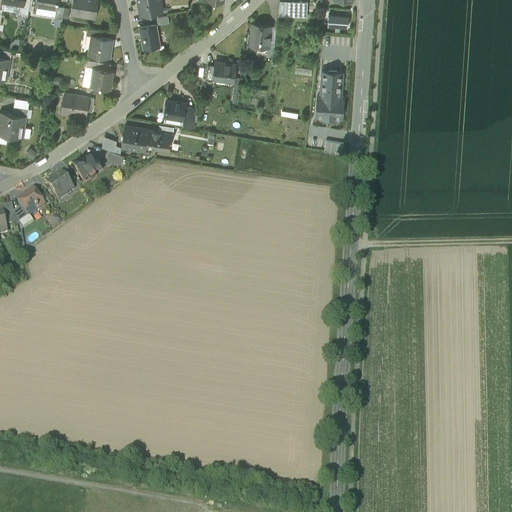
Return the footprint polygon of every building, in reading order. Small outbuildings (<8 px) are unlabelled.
[(1,0),(2,0),(3,1),(2,8),(2,9),(13,11),(14,3),(20,4),(23,4),(23,0),(1,0)] [(23,0),(23,4),(20,4),(18,15),(27,17),(30,0),(23,0)] [(58,0),(36,0),(36,5),(56,8),(57,8),(57,6),(58,0)] [(73,0),(72,8),(84,10),(83,16),(95,18),(98,0),(73,0)] [(137,0),(140,15),(156,12),(162,11),(160,0),(137,0)] [(309,2),(280,1),(280,16),(308,17),(309,2)] [(64,7),(57,6),(57,8),(56,8),(54,18),(62,19),(62,18),(64,7)] [(347,23),(348,14),(328,13),(328,23),(347,23)] [(270,25),(253,23),(250,45),(267,47),(268,47),(269,39),(270,25)] [(155,24),(140,27),(144,49),(159,46),(155,24)] [(101,30),(87,28),(86,34),(92,35),(100,36),(101,30)] [(100,36),(92,35),(89,53),(109,57),(112,38),(100,36)] [(268,47),(267,47),(266,55),(273,56),(275,40),(269,39),(268,47)] [(11,51),(0,48),(0,55),(10,58),(11,51)] [(0,55),(0,78),(7,79),(5,78),(8,58),(10,58),(0,55)] [(85,66),(93,67),(94,67),(98,67),(99,61),(87,59),(85,66)] [(235,63),(216,60),(215,65),(213,77),(214,77),(233,80),(235,63)] [(215,65),(207,64),(205,79),(213,80),(214,77),(213,77),(215,65)] [(93,67),(85,66),(84,75),(92,76),(93,67)] [(98,67),(94,67),(93,67),(92,76),(90,85),(110,88),(113,70),(98,67)] [(343,70),(320,68),(317,92),(313,91),(311,115),(342,118),(344,94),(341,93),(343,70)] [(88,97),(64,93),(61,112),(85,116),(86,110),(88,97)] [(94,98),(88,97),(86,110),(92,111),(94,98)] [(186,102),(167,99),(164,116),(183,119),(185,107),(186,102)] [(14,105),(13,105),(12,113),(27,115),(28,107),(23,107),(14,105)] [(182,125),(195,127),(194,109),(185,107),(183,119),(182,125)] [(12,113),(0,110),(0,111),(0,112),(0,114),(0,119),(0,120),(0,133),(23,137),(23,136),(29,137),(31,127),(23,126),(25,116),(27,116),(27,115),(12,113)] [(183,119),(164,116),(163,121),(182,125),(183,119)] [(149,129),(125,125),(121,147),(145,151),(147,138),(149,129)] [(173,133),(149,129),(147,138),(153,139),(152,146),(168,148),(169,140),(171,140),(173,133)] [(116,140),(104,136),(102,147),(114,151),(116,140)] [(343,142),(326,139),(324,151),(341,154),(343,142)] [(124,155),(110,150),(106,163),(120,168),(124,155)] [(90,153),(72,166),(83,182),(103,168),(100,163),(101,160),(99,157),(95,157),(92,153),(90,153)] [(75,181),(67,170),(62,174),(70,184),(75,181)] [(62,174),(62,173),(46,184),(59,201),(58,199),(72,189),(73,190),(74,190),(70,184),(62,174)] [(33,191),(17,202),(21,207),(29,217),(44,206),(40,200),(33,191)] [(40,200),(44,206),(49,203),(45,196),(40,200)] [(12,205),(0,207),(0,212),(0,213),(3,212),(5,220),(14,218),(13,213),(12,205)] [(21,207),(13,213),(14,218),(16,226),(20,223),(29,217),(21,207)] [(33,224),(29,217),(20,223),(25,230),(33,224)]
